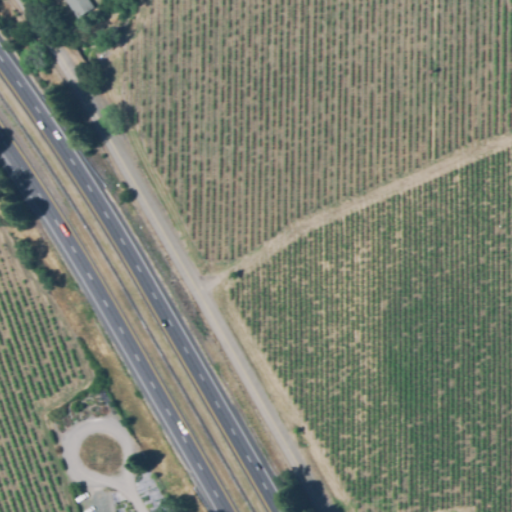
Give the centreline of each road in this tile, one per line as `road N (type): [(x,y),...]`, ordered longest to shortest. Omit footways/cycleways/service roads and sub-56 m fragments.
road 1 (residential): [(322,511),(73,80),(17,0)]
road 2 (motorway): [(277,511),(109,220),(0,57)]
road 3 (motorway): [(0,137),(225,511)]
